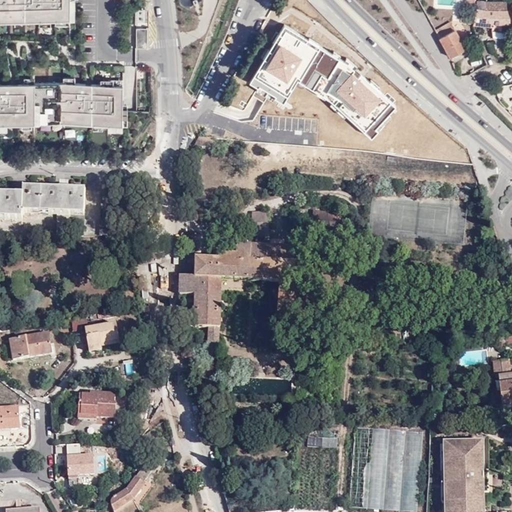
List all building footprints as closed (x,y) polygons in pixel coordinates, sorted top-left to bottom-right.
[(0,0),(0,22),(72,20),(71,0),(0,0)] [(485,1),(479,0),(477,8),(485,9),(485,1)] [(477,8),(474,25),(492,27),(492,31),(504,31),(504,24),(511,23),(511,2),(511,1),(485,1),(485,9),(477,8)] [(136,48),(148,48),(148,28),(136,28),(136,48)] [(456,29),(438,38),(448,57),(466,48),(456,29)] [(0,84),(0,124),(63,123),(121,126),(123,86),(63,82),(0,84)] [(214,148),(215,138),(198,137),(193,146),(214,148)] [(415,182),(468,189),(470,175),(415,169),(415,182)] [(56,215),(56,238),(83,237),(85,191),(22,188),(23,195),(0,194),(0,218),(21,220),(22,212),(56,215)] [(100,236),(114,235),(116,191),(102,190),(100,236)] [(331,243),(343,245),(347,215),(313,211),(311,224),(333,227),(331,243)] [(252,221),(269,221),(269,212),(252,212),(252,221)] [(269,234),(269,221),(252,221),(252,234),(269,234)] [(276,340),(294,341),(299,248),(236,245),(236,255),(219,255),(219,261),(196,259),(196,261),(196,295),(196,297),(220,298),(220,279),(280,282),(276,340)] [(196,261),(180,260),(180,267),(179,294),(196,295),(196,261)] [(219,311),(220,298),(196,297),(195,310),(219,311)] [(176,315),(176,326),(208,328),(218,328),(219,311),(195,310),(187,310),(187,316),(176,315)] [(101,350),(100,348),(100,344),(119,340),(116,324),(95,328),(94,324),(84,327),(89,352),(101,350)] [(218,328),(208,328),(208,337),(218,337),(218,332),(218,328)] [(12,360),(52,354),(49,334),(9,340),(12,360)] [(207,352),(217,353),(218,337),(208,337),(207,352)] [(447,356),(447,338),(432,337),(432,356),(447,356)] [(276,349),(294,350),(294,341),(276,340),(276,349)] [(486,362),(486,350),(461,350),(461,363),(486,362)] [(491,391),(493,409),(502,408),(502,409),(511,407),(511,375),(510,376),(508,360),(493,362),(494,369),(495,375),(493,375),(494,383),(500,383),(500,385),(496,385),(497,390),(491,391)] [(97,416),(97,418),(114,419),(115,404),(114,404),(114,395),(90,393),(90,395),(79,394),(78,415),(97,416)] [(0,427),(10,427),(10,430),(19,429),(17,407),(0,408),(0,427)] [(347,508),(403,511),(419,511),(424,433),(353,427),(347,508)] [(303,507),(331,508),(335,439),(307,438),(303,507)] [(448,452),(448,473),(483,471),(482,441),(456,442),(456,452),(448,452)] [(444,442),(444,453),(448,452),(456,452),(456,442),(444,442)] [(67,455),(80,454),(80,444),(66,445),(67,455)] [(77,472),(77,476),(94,475),(92,456),(67,456),(68,473),(77,472)] [(144,465),(126,489),(132,499),(145,483),(143,481),(151,470),(144,465)] [(448,502),(446,502),(445,511),(483,511),(483,491),(475,491),(475,483),(487,483),(487,470),(483,471),(448,473),(448,502)] [(487,491),(487,483),(475,483),(475,491),(483,491),(487,491)] [(115,495),(113,496),(111,501),(115,511),(114,511),(130,511),(138,508),(132,499),(126,489),(116,496),(115,495)]
